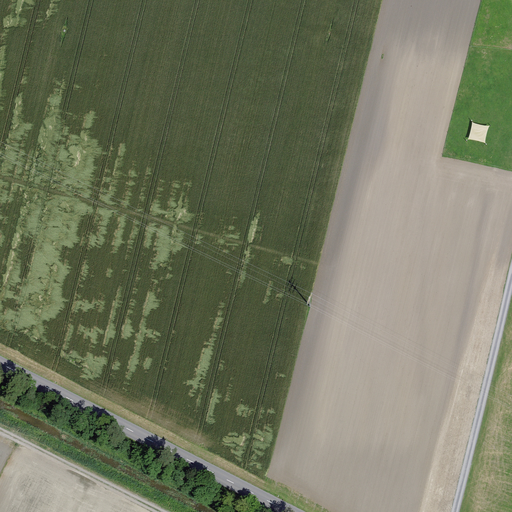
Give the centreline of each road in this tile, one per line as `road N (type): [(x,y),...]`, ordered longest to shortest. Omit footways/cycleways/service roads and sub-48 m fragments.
road 1 (tertiary): [(291,511),(0,361)]
road 2 (track): [(511,281),(454,511)]
road 3 (track): [(0,430),(158,511)]
